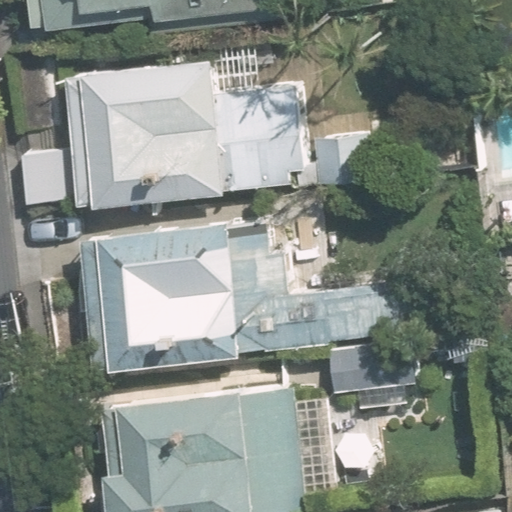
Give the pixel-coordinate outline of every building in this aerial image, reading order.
[(58,0),(61,19),(224,0),(58,0)] [(75,195),(317,172),(308,79),(222,88),(218,47),(62,62),(75,195)] [(376,119),(319,124),(325,193),(383,188),(376,119)] [(112,224),(126,352),(417,321),(412,272),(299,284),(294,238),(278,239),(276,227),(242,230),(240,210),(112,224)] [(338,346),(342,378),(424,370),(420,337),(338,346)] [(120,511),(299,511),(304,511),(291,387),(129,404),(135,463),(116,465),(120,511)] [(505,511),(504,501),(420,511),(505,511)]
